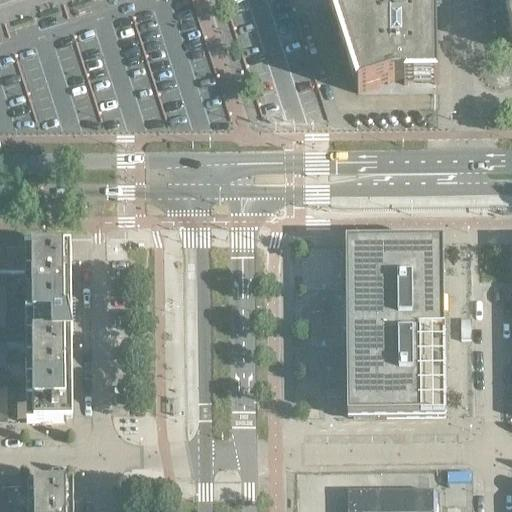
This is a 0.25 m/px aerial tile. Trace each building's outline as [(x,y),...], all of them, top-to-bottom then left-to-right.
[(437,86),(436,0),(353,0),(330,8),(358,95),(395,83),(404,83),(404,86),(437,86)] [(511,0),(492,0),(493,0),(493,9),(492,9),(496,20),(504,50),(511,47),(511,0)] [(445,420),(443,246),(389,247),(346,247),(346,259),(346,286),(347,286),(348,331),(347,331),(347,350),(348,422),(354,422),(354,421),(445,420)] [(72,265),(72,251),(6,252),(7,261),(0,261),(0,275),(25,275),(71,274),(71,265),(72,265)] [(72,295),(71,274),(25,275),(25,296),(72,295)] [(73,339),(72,302),(72,295),(25,296),(26,339),(65,338),(65,339),(72,339),(73,339)] [(461,343),(471,343),(471,323),(461,323),(461,343)] [(72,360),(72,339),(65,339),(65,338),(26,339),(26,360),(72,360)] [(73,382),(72,360),(26,360),(26,382),(73,382)] [(73,403),(73,382),(26,382),(26,404),(73,403)] [(73,425),(73,403),(26,404),(26,426),(65,426),(66,426),(66,425),(73,425)] [(74,511),(74,489),(67,489),(67,488),(66,488),(27,489),(27,511),(74,511)] [(357,511),(439,511),(439,495),(399,495),(398,499),(357,504),(357,511)] [(0,511),(8,511),(8,499),(0,499),(0,511)]
